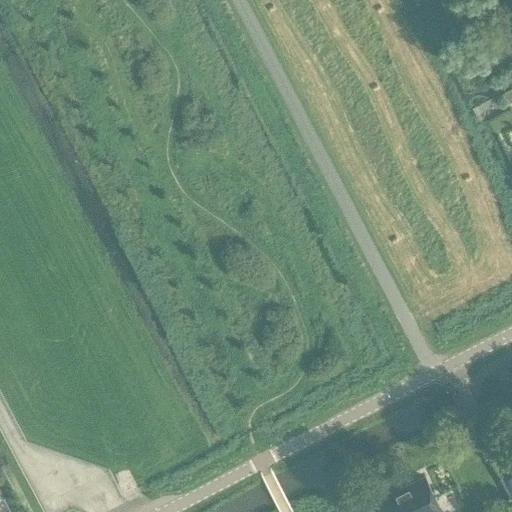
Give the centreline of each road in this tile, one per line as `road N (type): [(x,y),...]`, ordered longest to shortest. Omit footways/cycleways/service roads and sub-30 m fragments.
road 1 (residential): [(163,511),(511,333)]
road 2 (unknown): [(106,511),(76,474),(26,457),(0,410)]
